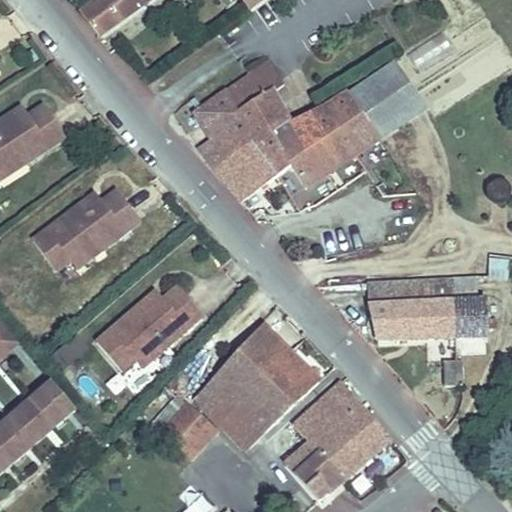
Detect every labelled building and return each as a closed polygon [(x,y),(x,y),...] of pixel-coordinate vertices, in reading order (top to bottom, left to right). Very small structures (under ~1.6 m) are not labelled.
[(101,28),(142,0),(89,0),(85,3),(101,28)] [(413,45),(419,65),(452,54),(445,34),(413,45)] [(266,50),(244,66),(259,87),(243,99),(270,136),(297,116),(273,83),(283,75),(266,50)] [(259,87),(244,66),(227,79),(243,99),(259,87)] [(347,92),(377,140),(422,112),(391,66),(347,92)] [(227,79),(187,107),(211,138),(204,142),(244,195),(294,162),(309,183),(377,140),(347,92),(270,136),(243,99),(227,79)] [(17,172),(73,136),(53,104),(37,114),(29,119),(23,110),(0,124),(0,170),(12,163),(17,172)] [(37,114),(31,104),(23,110),(29,119),(37,114)] [(17,172),(12,163),(0,170),(6,180),(17,172)] [(93,260),(147,221),(124,190),(110,201),(102,207),(95,198),(39,239),(62,270),(76,260),(87,251),(93,260)] [(110,201),(103,192),(95,198),(102,207),(110,201)] [(93,260),(87,251),(76,260),(82,269),(93,260)] [(488,257),(486,278),(508,280),(509,258),(488,257)] [(158,360),(208,317),(183,287),(169,300),(162,306),(155,297),(102,343),(127,372),(151,352),(158,360)] [(169,300),(162,291),(155,297),(162,306),(169,300)] [(372,338),(449,336),(449,296),(372,298),(372,338)] [(449,296),(449,336),(484,335),(485,296),(449,296)] [(325,371),(274,317),(218,376),(164,432),(189,457),(218,431),(204,416),(212,408),(247,443),(325,371)] [(13,335),(0,320),(0,339),(3,343),(13,335)] [(78,334),(49,356),(60,370),(89,348),(78,334)] [(158,360),(151,352),(140,361),(147,369),(158,360)] [(463,361),(443,361),(442,388),(462,388),(463,361)] [(0,460),(68,400),(45,373),(0,413),(0,460)] [(397,434),(346,376),(296,421),(306,433),(346,479),(397,434)] [(346,479),(306,433),(285,452),(324,499),(346,479)] [(148,449),(130,468),(172,511),(177,511),(193,498),(148,449)]
